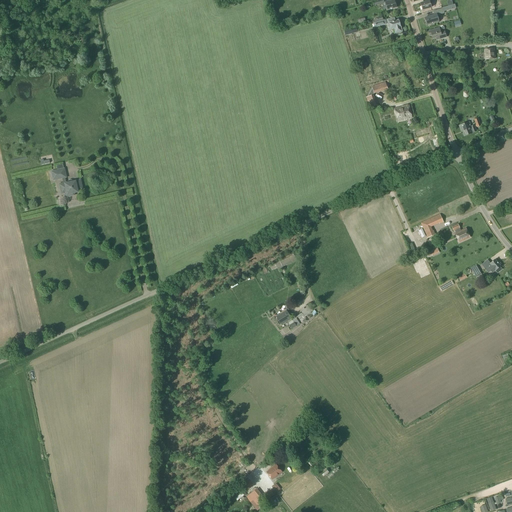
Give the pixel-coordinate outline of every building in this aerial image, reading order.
[(420,4),(422,10),(431,7),(429,1),(433,0),(432,0),(425,0),(426,2),(420,4)] [(385,6),(384,6),(385,9),(386,9),(386,11),(396,8),(394,1),(389,2),(389,1),(385,2),(385,3),(384,3),(385,6)] [(425,18),(427,25),(439,22),(437,16),(444,14),(443,9),(433,12),(434,15),(425,18)] [(402,32),(398,20),(395,21),(394,18),(387,19),(390,30),(393,29),(394,34),(402,32)] [(429,32),(430,36),(432,36),(433,39),(438,37),(438,40),(446,37),(445,31),(441,33),(439,29),(429,32)] [(484,50),(485,60),(495,59),(494,49),(484,50)] [(372,87),(374,93),(388,88),(386,83),(372,87)] [(367,97),(370,107),(376,105),(373,95),(367,97)] [(395,109),(398,122),(412,118),(409,105),(395,109)] [(460,126),(464,137),(471,134),(472,133),(472,134),(476,132),(474,126),(471,127),(471,129),(470,129),(471,130),(470,130),(469,129),(470,128),(468,123),(460,126)] [(52,172),(54,180),(62,178),(64,184),(61,185),(62,189),(61,189),(62,194),(67,192),(68,196),(73,195),(73,193),(78,192),(77,190),(82,189),(81,184),(82,184),(81,180),(73,182),(72,181),(66,183),(65,177),(66,177),(64,169),(52,172)] [(439,215),(421,223),(428,237),(435,234),(433,231),(431,227),(439,223),(439,224),(442,222),(439,215)] [(455,234),(459,243),(470,238),(466,229),(460,232),(459,229),(460,229),(458,225),(452,228),(454,232),(455,231),(456,233),(455,234)] [(291,261),(289,257),(279,262),(282,266),(291,262),(291,261)] [(497,263),(495,260),(490,264),(489,263),(485,267),(489,272),(490,271),(492,273),(495,270),(495,271),(500,266),(501,265),(501,264),(499,262),(498,262),(497,263)] [(304,308),(300,311),(301,313),(304,316),(305,317),(313,311),(308,306),(304,309),(304,308)] [(276,317),(281,325),(291,319),(286,311),(276,317)] [(267,472),(272,479),(282,472),(276,465),(267,472)] [(254,486),(249,479),(240,486),(245,493),(254,486)] [(249,495),(258,507),(266,501),(257,489),(249,495)] [(288,497),(282,489),(270,499),(277,506),(288,497)]
